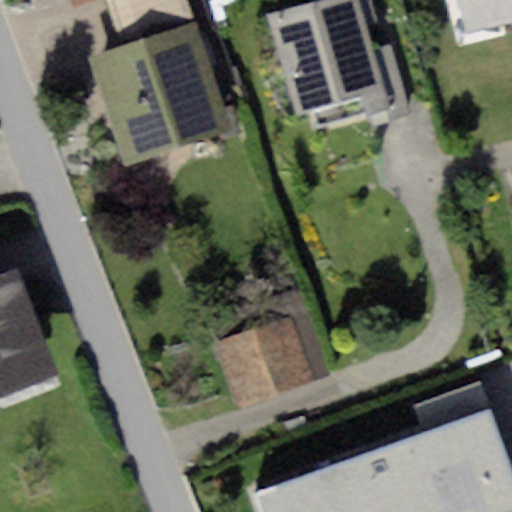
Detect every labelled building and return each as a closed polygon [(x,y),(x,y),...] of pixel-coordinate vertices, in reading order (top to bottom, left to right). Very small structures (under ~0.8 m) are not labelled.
[(70,0),(76,17),(132,0),(70,0)] [(511,0),(458,0),(468,34),(511,21),(511,0)] [(363,1),(275,23),(299,119),(387,96),(363,1)] [(197,34),(97,66),(131,174),(232,142),(197,34)] [(0,403),(57,382),(18,276),(0,282),(0,403)] [(294,324),(224,347),(248,418),(318,395),(294,324)] [(511,511),(511,483),(486,413),(254,496),(259,511),(511,511)]
